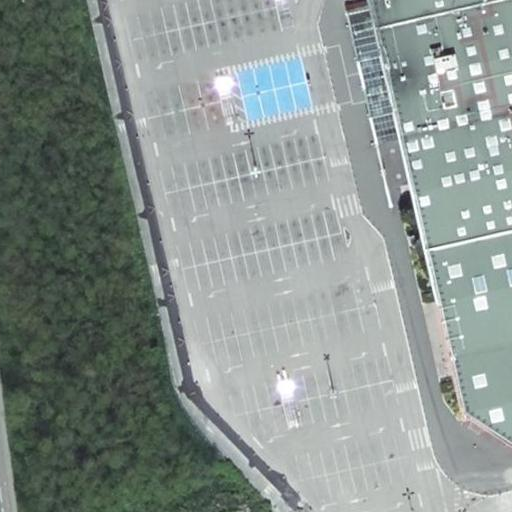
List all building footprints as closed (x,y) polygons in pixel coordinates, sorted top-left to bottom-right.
[(277,0),(284,27),(296,23),(291,0),(277,0)] [(511,0),(368,0),(370,6),(400,137),(437,301),(454,375),(464,419),(468,417),(471,417),(511,444),(511,0)] [(377,142),(400,137),(370,6),(346,11),(377,142)] [(224,73),(211,76),(221,121),(233,118),(224,73)] [(440,379),(454,375),(437,301),(423,304),(440,379)]
